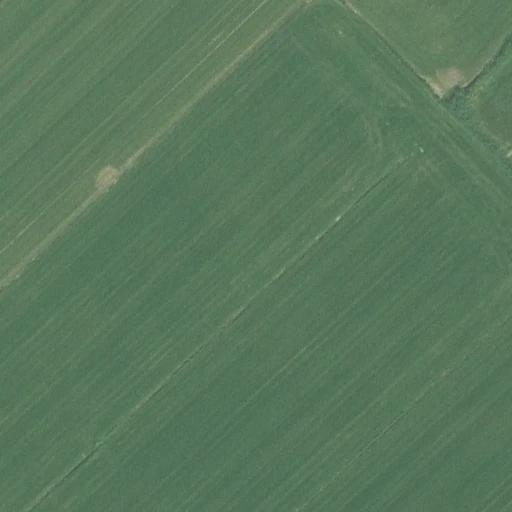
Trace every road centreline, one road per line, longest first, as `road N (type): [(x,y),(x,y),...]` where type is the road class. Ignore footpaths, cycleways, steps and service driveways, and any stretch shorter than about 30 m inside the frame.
road 1 (track): [(0,269),(287,0)]
road 2 (track): [(360,0),(447,91),(511,23)]
